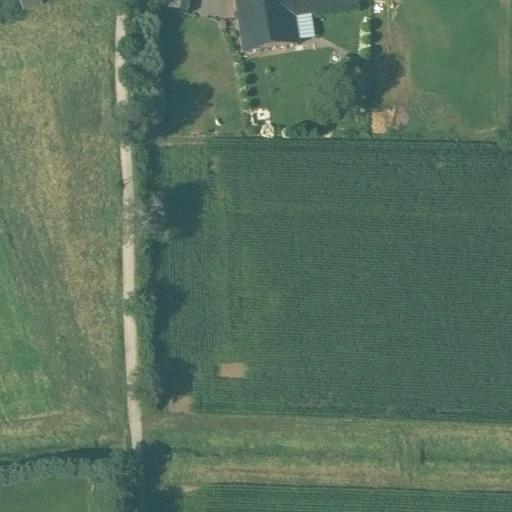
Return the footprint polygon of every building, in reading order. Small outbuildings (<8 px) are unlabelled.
[(190,0),(160,0),(158,10),(188,15),(190,0)] [(238,0),(242,25),(294,17),(291,0),(238,0)] [(358,0),(291,0),(294,17),(360,7),(358,0)] [(294,17),(242,25),(246,54),(298,47),(294,17)] [(358,68),(344,60),(329,88),(343,96),(358,68)]
